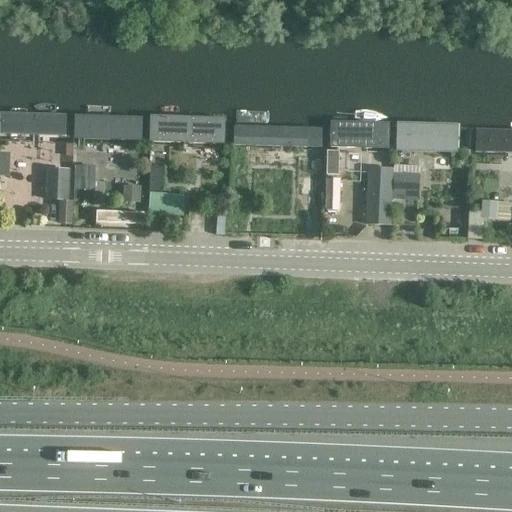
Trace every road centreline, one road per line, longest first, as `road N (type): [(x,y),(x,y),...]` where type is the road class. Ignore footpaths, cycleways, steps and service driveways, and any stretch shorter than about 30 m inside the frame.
road 1 (motorway): [(511,486),(0,464)]
road 2 (unclassified): [(0,255),(511,272)]
road 3 (unclassified): [(0,414),(511,419)]
